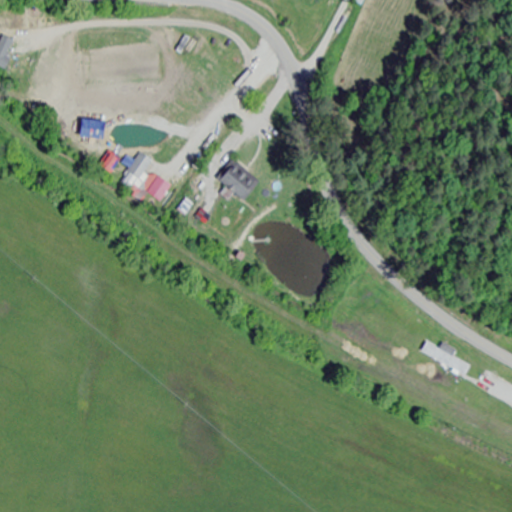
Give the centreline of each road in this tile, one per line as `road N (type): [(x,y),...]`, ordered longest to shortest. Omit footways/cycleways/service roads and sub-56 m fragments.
road 1 (residential): [(0,163),(152,298),(511,471)]
road 2 (secondary): [(194,0),(250,18),(285,55),(334,202),(366,248),(426,306),(511,361)]
